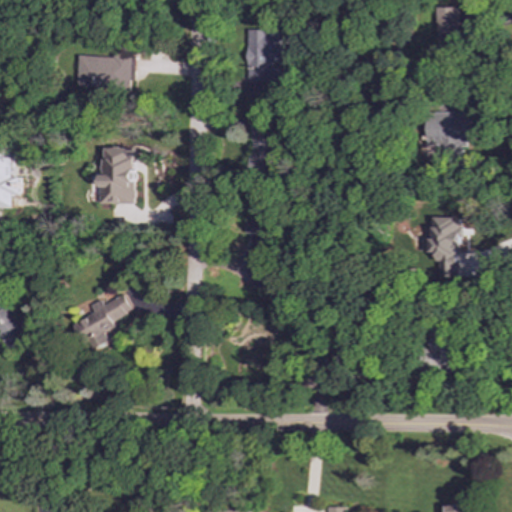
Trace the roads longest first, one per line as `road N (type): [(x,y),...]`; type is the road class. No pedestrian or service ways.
road 1 (tertiary): [(511,429),(0,421)]
road 2 (residential): [(189,424),(195,0)]
